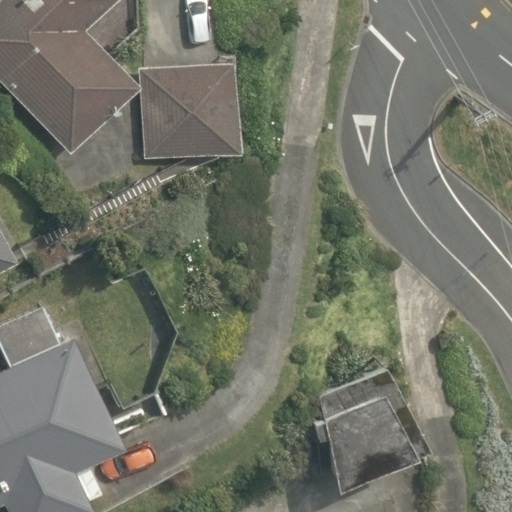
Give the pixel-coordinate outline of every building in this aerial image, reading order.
[(0,0),(0,77),(69,149),(139,77),(85,24),(111,0),(0,0)] [(235,54),(138,63),(139,77),(146,156),(244,147),(235,54)] [(0,265),(21,254),(0,216),(0,265)] [(0,364),(0,493),(4,491),(14,511),(59,511),(96,495),(77,459),(128,436),(76,330),(61,336),(45,299),(0,320),(0,338),(10,360),(0,364)] [(431,439),(386,359),(321,392),(339,482),(431,439)]
